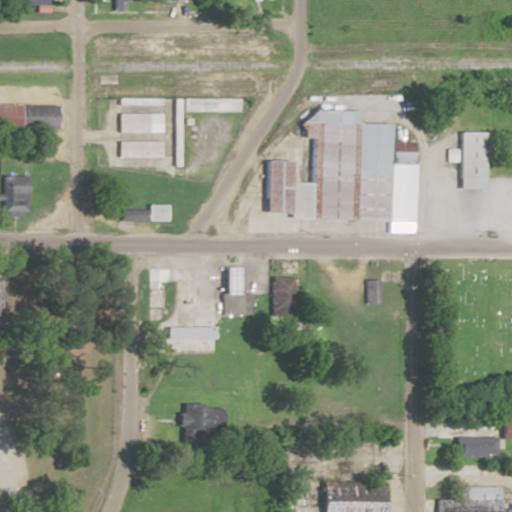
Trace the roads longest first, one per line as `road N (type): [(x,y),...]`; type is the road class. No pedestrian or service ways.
road 1 (tertiary): [(511,246),(0,242)]
road 2 (residential): [(293,25),(0,26)]
road 3 (residential): [(293,0),(285,85),(183,244)]
road 4 (residential): [(105,511),(124,458),(128,244)]
road 5 (residential): [(407,511),(407,246)]
road 6 (residential): [(68,243),(73,0)]
